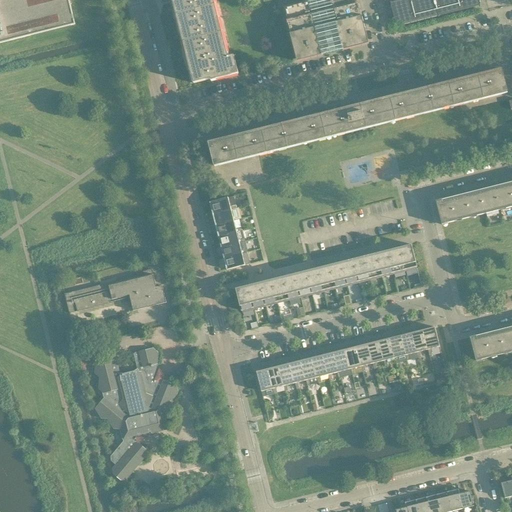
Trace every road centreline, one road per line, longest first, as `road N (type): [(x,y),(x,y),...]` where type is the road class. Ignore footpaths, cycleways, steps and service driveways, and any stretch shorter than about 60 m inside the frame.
road 1 (residential): [(221,353),(163,116)]
road 2 (residential): [(221,353),(446,295)]
road 3 (residential): [(163,116),(382,60)]
road 4 (residential): [(446,295),(421,191),(511,168)]
road 5 (residential): [(294,511),(479,465)]
road 6 (residential): [(261,511),(221,353)]
road 7 (residential): [(382,60),(511,27)]
